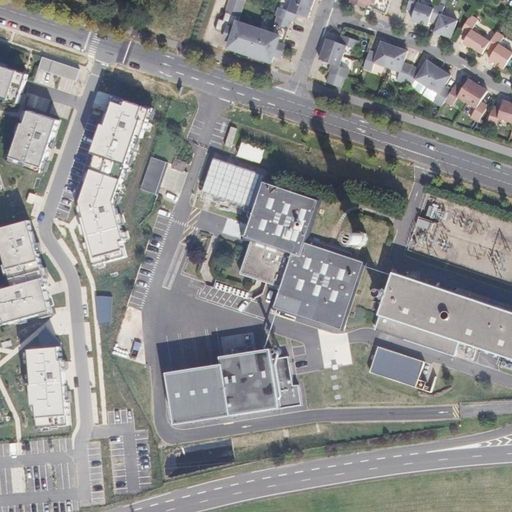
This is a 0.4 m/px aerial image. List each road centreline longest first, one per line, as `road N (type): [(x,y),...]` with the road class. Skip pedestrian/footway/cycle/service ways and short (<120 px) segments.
road 1 (residential): [(107,42),(45,230),(68,270),(78,325),(94,349),(100,465)]
road 2 (primary): [(425,459),(354,467),(165,511)]
road 3 (tertiary): [(511,176),(292,102)]
road 4 (residential): [(511,93),(450,57),(323,11)]
road 5 (tertiary): [(292,102),(107,42)]
